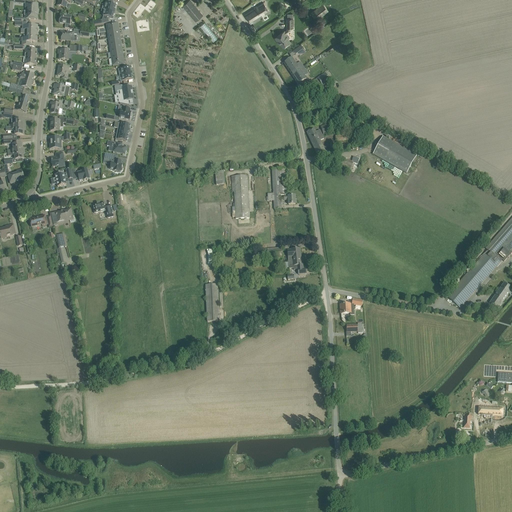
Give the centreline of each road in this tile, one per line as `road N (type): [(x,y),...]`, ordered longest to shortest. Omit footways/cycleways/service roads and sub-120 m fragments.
road 1 (track): [(0,387),(179,366),(327,290),(455,311)]
road 2 (unclassified): [(340,475),(327,290),(288,96)]
road 3 (residential): [(30,192),(40,199),(129,175),(142,104),(129,11),(138,0)]
road 4 (residential): [(30,192),(51,51),(50,0)]
road 5 (unclassified): [(340,475),(511,436)]
